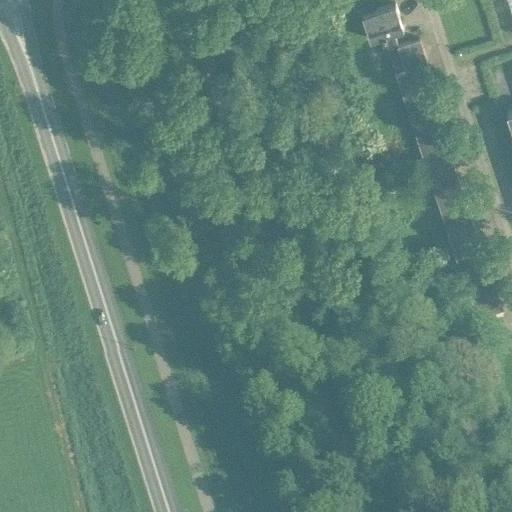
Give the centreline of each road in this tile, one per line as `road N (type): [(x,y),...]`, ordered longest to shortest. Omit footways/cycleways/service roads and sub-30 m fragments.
road 1 (secondary): [(167,511),(32,81)]
road 2 (unclassified): [(511,259),(428,0)]
